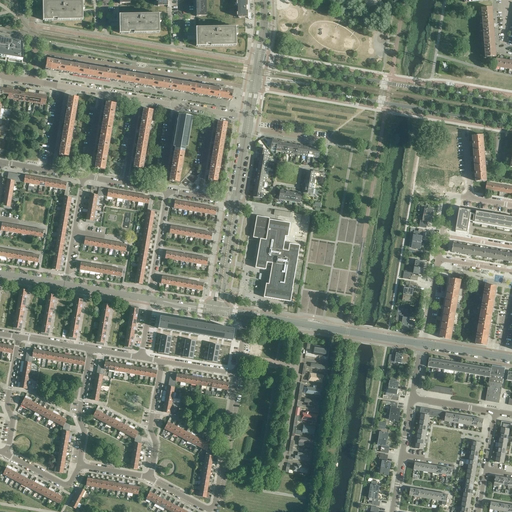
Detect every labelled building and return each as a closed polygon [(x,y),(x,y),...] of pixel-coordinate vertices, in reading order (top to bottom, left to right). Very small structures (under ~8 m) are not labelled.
[(206,16),(205,0),(201,0),(196,0),(196,16),(206,16)] [(238,0),(239,18),(249,18),(249,12),(247,12),(247,7),(249,7),(248,0),(238,0)] [(83,20),(82,9),(84,9),(84,1),(44,2),(42,2),(43,21),(83,20)] [(494,24),(493,14),(493,8),(482,9),(483,25),(494,24)] [(159,33),(159,22),(161,22),(161,14),(121,15),(119,15),(119,34),(159,33)] [(495,40),(494,24),(483,25),(485,41),(495,40)] [(235,46),(235,35),(237,35),(237,27),(235,27),(197,28),(195,28),(195,47),(235,46)] [(496,56),(495,40),(485,41),(486,57),(496,56)] [(22,60),(22,43),(8,41),(8,43),(0,41),(0,55),(9,57),(8,58),(22,60)] [(64,72),(65,63),(47,59),(45,69),(64,72)] [(82,76),(84,66),(65,63),(64,72),(82,76)] [(101,79),(102,69),(84,66),(82,76),(101,79)] [(119,82),(121,72),(102,69),(101,79),(119,82)] [(156,88),(158,78),(121,72),(119,82),(156,88)] [(232,91),(158,78),(156,88),(231,101),(231,98),(232,98),(233,96),(232,96),(232,91)] [(76,113),(78,98),(69,96),(66,111),(76,113)] [(113,121),(116,104),(106,102),(103,119),(113,121)] [(150,125),(153,110),(143,109),(141,124),(150,125)] [(73,127),(76,113),(66,111),(64,126),(73,127)] [(187,133),(190,117),(180,115),(177,132),(187,133)] [(110,137),(113,121),(103,119),(100,135),(110,137)] [(225,138),(227,123),(218,121),(215,136),(225,138)] [(427,122),(425,134),(442,137),(434,184),(445,186),(452,149),(452,148),(452,143),(453,143),(453,142),(454,142),(457,127),(427,122)] [(148,140),(150,125),(141,124),(138,138),(148,140)] [(71,142),(73,127),(64,126),(61,140),(71,142)] [(185,150),(187,133),(177,132),(175,148),(185,150)] [(107,154),(110,137),(100,135),(97,152),(107,154)] [(485,150),(484,143),(483,135),(473,136),(474,151),(485,150)] [(222,152),(225,138),(215,136),(213,151),(222,152)] [(145,154),(148,140),(138,138),(136,153),(145,154)] [(68,157),(71,142),(61,140),(59,155),(68,157)] [(182,166),(185,150),(175,148),(172,164),(182,166)] [(486,165),(485,158),(485,150),(474,151),(475,166),(486,165)] [(220,167),(222,152),(213,151),(210,165),(220,167)] [(104,170),(107,154),(97,152),(95,168),(104,170)] [(143,169),(145,154),(136,153),(133,168),(143,169)] [(179,183),(182,166),(172,164),(169,181),(179,183)] [(217,182),(220,167),(210,165),(208,180),(217,182)] [(487,181),(486,173),(486,165),(475,166),(476,182),(487,181)] [(18,182),(19,174),(8,173),(7,180),(14,181),(18,182)] [(422,184),(420,191),(436,195),(438,187),(422,184)] [(97,200),(98,195),(101,196),(102,188),(99,188),(97,195),(90,194),(89,199),(97,200)] [(456,232),(455,232),(458,233),(458,232),(460,233),(462,233),(464,234),(468,234),(469,231),(467,231),(471,212),(471,211),(471,210),(460,209),(459,210),(460,210),(459,212),(457,225),(456,228),(456,232)] [(474,215),(473,222),(474,222),(511,228),(511,217),(510,217),(507,217),(503,216),(499,216),(499,215),(495,215),(492,214),(488,213),(488,214),(485,213),(481,212),(477,212),(476,211),(476,212),(476,215),(474,215)] [(256,216),(253,238),(260,239),(260,240),(260,242),(259,242),(259,243),(259,244),(259,245),(259,246),(259,247),(258,247),(259,247),(258,249),(258,250),(258,251),(258,252),(258,253),(257,254),(257,256),(257,258),(256,259),(256,260),(256,261),(256,262),(256,263),(256,265),(255,265),(256,265),(255,266),(255,267),(255,268),(257,268),(259,268),(259,269),(261,269),(263,269),(265,269),(265,268),(266,267),(266,266),(266,265),(269,265),(271,266),(268,284),(266,284),(265,288),(263,297),(264,297),(266,298),(268,298),(270,298),(270,299),(271,298),(272,299),(273,299),(274,299),(275,299),(276,299),(276,300),(277,300),(279,300),(281,300),(283,301),(284,301),(285,301),(286,301),(287,301),(288,301),(289,302),(290,302),(292,288),(299,246),(299,245),(297,245),(295,245),(293,245),(293,244),(293,245),(291,244),(289,244),(288,249),(283,248),(285,236),(287,237),(288,232),(289,226),(289,224),(290,224),(290,223),(277,221),(269,220),(269,218),(256,216)] [(479,256),(481,246),(465,243),(463,253),(466,254),(470,255),(477,256),(479,256)] [(490,258),(491,248),(481,246),(479,256),(481,257),(481,256),(488,258),(490,258)] [(459,295),(461,281),(461,280),(450,278),(450,282),(451,283),(450,285),(449,285),(449,287),(450,288),(449,289),(449,290),(448,290),(448,293),(459,295)] [(496,293),(495,293),(496,293),(495,292),(495,291),(496,290),(497,286),(486,285),(483,299),(494,301),(495,298),(494,297),(494,295),(495,295),(496,294),(496,293)] [(25,290),(22,289),(20,289),(17,302),(25,303),(27,290),(25,290)] [(456,310),(458,298),(459,295),(448,293),(447,297),(448,298),(448,300),(447,299),(447,300),(446,301),(447,302),(447,304),(446,305),(446,304),(445,308),(456,310)] [(52,295),(50,294),(47,294),(45,307),(53,308),(55,295),(52,295)] [(80,299),(78,299),(75,298),(73,311),(80,313),(83,300),(80,299)] [(493,308),(493,307),(492,307),(493,305),(494,305),(494,301),(483,299),(481,314),(492,316),(493,312),(492,312),(492,310),(493,310),(493,309),(493,308)] [(23,316),(25,303),(17,302),(15,315),(23,316)] [(108,304),(105,304),(103,303),(101,316),(108,318),(110,304),(108,304)] [(51,321),(53,308),(45,307),(43,320),(51,321)] [(136,309),(133,308),(131,308),(128,321),(136,322),(138,309),(136,309)] [(454,325),(456,310),(445,308),(445,312),(446,312),(445,314),(445,315),(444,315),(444,316),(444,317),(445,317),(444,319),(443,319),(443,323),(454,325)] [(78,326),(80,313),(73,311),(71,324),(78,326)] [(491,323),(490,322),(490,320),(491,320),(492,316),(481,314),(478,329),(489,331),(490,327),(489,327),(489,325),(490,325),(490,324),(491,324),(491,323)] [(21,329),(23,316),(15,315),(13,328),(16,328),(18,329),(21,329)] [(106,330),(108,318),(101,316),(98,329),(106,330)] [(159,316),(157,328),(162,329),(162,328),(199,334),(199,335),(203,336),(204,335),(208,335),(208,337),(231,341),(233,329),(159,316)] [(417,327),(419,318),(414,317),(413,321),(409,321),(408,329),(414,330),(415,327),(417,327)] [(48,334),(51,321),(43,320),(41,333),(43,333),(46,333),(48,334)] [(134,335),(136,322),(128,321),(126,334),(134,335)] [(451,340),(453,328),(454,325),(443,323),(442,327),(443,327),(443,329),(442,329),(442,330),(441,331),(442,331),(442,332),(442,334),(441,334),(440,338),(451,340)] [(76,339),(78,326),(71,324),(69,337),(71,338),(74,338),(76,339)] [(104,343),(106,330),(98,329),(96,342),(99,343),(101,343),(104,343)] [(488,338),(488,337),(487,337),(488,335),(489,335),(489,331),(478,329),(476,344),(487,346),(488,342),(487,342),(487,341),(487,339),(488,340),(488,339),(488,338)] [(131,348),(134,335),(126,334),(124,347),(126,347),(129,348),(131,348)] [(329,348),(313,345),(311,354),(328,357),(329,348)] [(32,357),(33,350),(27,349),(25,362),(31,363),(32,357)] [(402,363),(403,354),(397,353),(396,356),(395,362),(402,363)] [(408,364),(410,355),(403,354),(402,363),(408,364)] [(496,382),(498,368),(496,368),(497,366),(492,366),(492,368),(490,377),(489,381),(496,382)] [(504,377),(504,374),(505,368),(500,367),(500,368),(498,368),(496,382),(502,384),(504,377)] [(324,375),(309,372),(308,381),(322,383),(324,375)] [(313,387),(307,386),(307,387),(304,387),(303,392),(306,393),(306,394),(321,396),(322,389),(316,388),(317,386),(314,385),(313,387)] [(26,407),(29,400),(24,398),(21,404),(26,407)] [(30,409),(34,403),(29,400),(26,407),(30,409)] [(35,412),(39,405),(34,403),(30,409),(35,412)] [(40,414),(43,408),(39,405),(35,412),(40,414)] [(44,417),(48,410),(43,408),(40,414),(44,417)] [(430,416),(431,409),(421,408),(420,414),(421,414),(429,415),(429,416),(430,416)] [(49,419),(52,412),(48,410),(44,417),(49,419)] [(97,419),(101,412),(96,410),(92,416),(97,419)] [(305,413),(303,412),(302,416),(298,415),(297,421),(301,422),(302,420),(312,422),(312,423),(315,424),(316,422),(317,415),(309,413),(309,412),(305,411),(305,413)] [(54,422),(57,415),(52,412),(49,419),(54,422)] [(102,421),(105,415),(101,412),(97,419),(102,421)] [(58,424),(62,417),(57,415),(54,422),(58,424)] [(107,424),(110,417),(105,415),(102,421),(107,424)] [(63,427),(65,423),(67,420),(62,417),(58,424),(63,427)] [(111,426),(115,420),(110,417),(107,424),(111,426)] [(116,429),(119,422),(115,420),(111,426),(116,429)] [(510,429),(511,423),(501,421),(500,428),(501,428),(502,428),(510,429)] [(121,431),(124,425),(119,422),(116,429),(121,431)] [(169,431),(172,425),(168,422),(164,429),(169,431)] [(125,434),(129,427),(124,425),(121,431),(125,434)] [(173,434),(177,427),(172,425),(169,431),(173,434)] [(315,427),(303,425),(303,428),(301,427),(301,429),(303,430),(302,433),(300,432),(299,435),(302,435),(302,433),(314,435),(315,427)] [(130,436),(133,429),(129,427),(125,434),(130,436)] [(178,436),(182,429),(177,427),(173,434),(178,436)] [(135,439),(137,435),(138,432),(133,429),(130,436),(135,439)] [(183,439),(186,432),(182,429),(178,436),(183,439)] [(187,441),(191,434),(186,432),(183,439),(187,441)] [(192,443),(196,437),(191,434),(187,441),(192,443)] [(197,446),(200,439),(196,437),(192,443),(197,446)] [(313,439),(299,437),(298,442),(299,442),(298,445),(305,446),(305,447),(312,448),(313,439)] [(201,448),(205,442),(200,439),(197,446),(201,448)] [(206,451),(208,447),(210,444),(205,442),(201,448),(206,451)] [(311,455),(298,452),(297,456),(295,455),(295,459),(309,461),(311,455)] [(296,466),(293,466),(293,470),(289,470),(289,473),(293,474),(293,472),(307,474),(308,468),(301,467),(302,465),(297,464),(296,466)] [(7,477),(11,470),(6,468),(3,474),(7,477)] [(12,479),(16,472),(11,470),(7,477),(12,479)] [(17,482),(20,475),(16,472),(12,479),(17,482)] [(21,484),(25,477),(20,475),(17,482),(21,484)] [(26,486),(30,480),(25,477),(21,484),(26,486)] [(31,489),(34,482),(30,480),(26,486),(31,489)] [(35,491),(39,485),(34,482),(31,489),(35,491)] [(40,494),(44,487),(39,485),(35,491),(40,494)] [(45,496),(48,490),(44,487),(40,494),(45,496)] [(82,497),(85,491),(79,487),(75,493),(82,497)] [(49,499),(53,492),(48,490),(45,496),(49,499)] [(54,501),(58,494),(53,492),(49,499),(54,501)] [(151,501),(154,494),(149,492),(146,498),(151,501)] [(79,503),(82,497),(75,493),(72,499),(79,503)] [(59,504),(62,497),(58,494),(54,501),(59,504)] [(155,503),(159,497),(154,494),(151,501),(155,503)] [(160,506),(163,499),(159,497),(155,503),(160,506)] [(75,509),(79,503),(72,499),(69,505),(75,509)] [(165,508),(168,502),(163,499),(160,506),(165,508)] [(169,511),(173,504),(168,502),(165,508),(169,511)]
